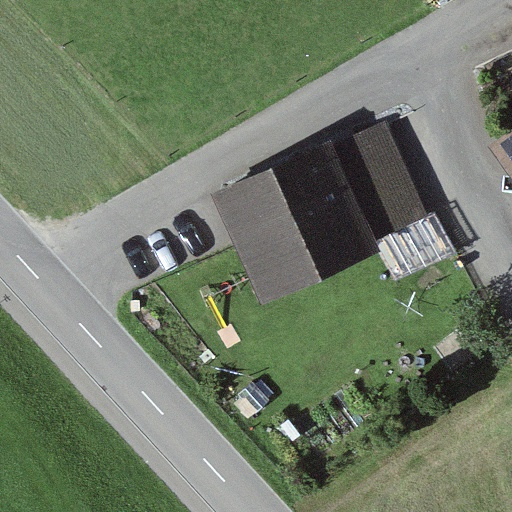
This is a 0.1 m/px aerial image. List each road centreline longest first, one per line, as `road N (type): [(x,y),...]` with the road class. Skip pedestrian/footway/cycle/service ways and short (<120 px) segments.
road 1 (track): [(37,280),(502,0)]
road 2 (tertiary): [(247,511),(0,239)]
